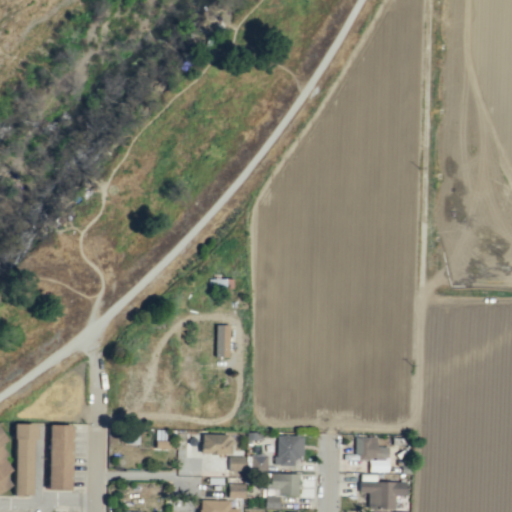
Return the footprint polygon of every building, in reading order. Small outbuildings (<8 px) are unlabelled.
[(227,324),(214,324),(213,356),(226,356),(227,324)] [(11,494),(30,495),(32,423),(13,423),(11,494)] [(45,489),(68,490),(69,424),(47,424),(45,489)] [(0,489),(9,485),(2,474),(9,470),(1,456),(4,454),(0,446),(0,442),(5,440),(0,431),(0,489)] [(198,453),(227,454),(228,434),(199,433),(198,453)] [(301,457),(301,435),(274,434),(273,465),(291,465),(292,456),(301,457)] [(354,436),(354,458),(386,459),(387,446),(375,446),(376,436),(354,436)] [(265,454),(249,454),(249,470),(265,469),(265,454)] [(227,470),(243,470),(243,456),(227,456),(227,470)] [(367,471),(386,471),(386,460),(367,459),(367,471)] [(297,473),(263,472),(262,491),(263,491),(263,508),(277,508),(278,495),(296,495),(297,473)] [(227,483),(226,498),(242,498),(243,484),(227,483)] [(235,511),(236,508),(227,508),(227,500),(195,499),(194,511),(235,511)]
